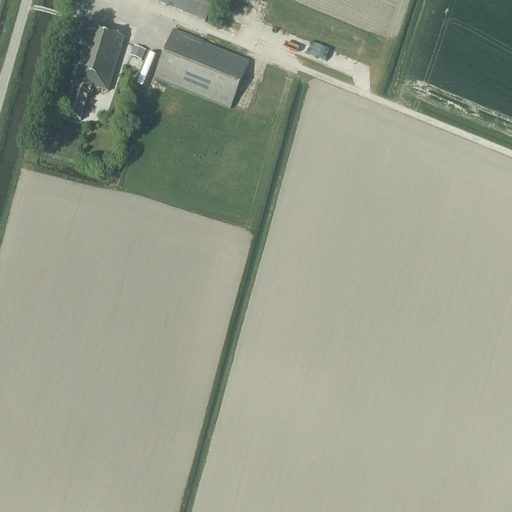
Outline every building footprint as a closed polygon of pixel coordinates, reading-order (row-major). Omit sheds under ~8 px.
[(214,0),(152,0),(152,1),(205,23),(214,0)] [(84,43),(88,28),(79,26),(74,40),(84,43)] [(107,93),(123,40),(91,29),(74,82),(76,83),(66,117),(80,121),(88,95),(90,96),(93,88),(107,93)] [(204,42),(198,40),(174,31),(155,79),(232,108),(250,61),(204,43),(204,42)] [(130,57),(142,62),(146,52),(134,47),(130,57)] [(144,90),(158,57),(147,53),(133,86),(144,90)]
